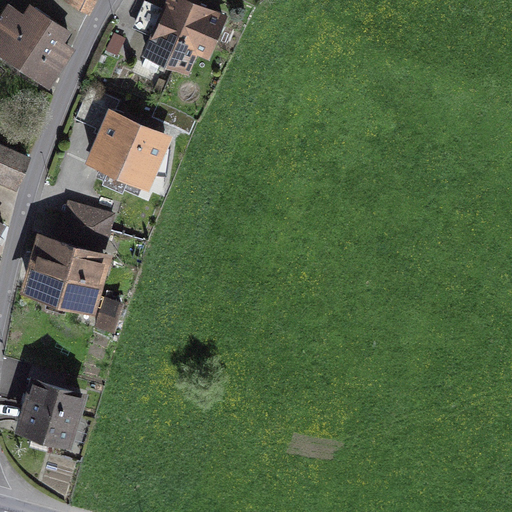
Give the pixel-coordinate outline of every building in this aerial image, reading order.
[(223,15),(186,0),(169,0),(165,9),(147,1),(138,21),(156,28),(148,47),(186,63),(193,47),(207,53),(223,15)] [(0,22),(0,46),(21,60),(49,18),(31,7),(24,17),(10,8),(0,22)] [(69,32),(49,18),(21,60),(49,79),(69,49),(61,44),(69,32)] [(144,180),(166,131),(104,103),(82,151),(144,180)] [(28,156),(0,144),(0,182),(15,189),(28,156)] [(55,238),(33,232),(16,292),(97,314),(113,257),(103,254),(113,216),(65,203),(55,238)] [(85,393),(31,376),(13,429),(68,447),(85,393)]
